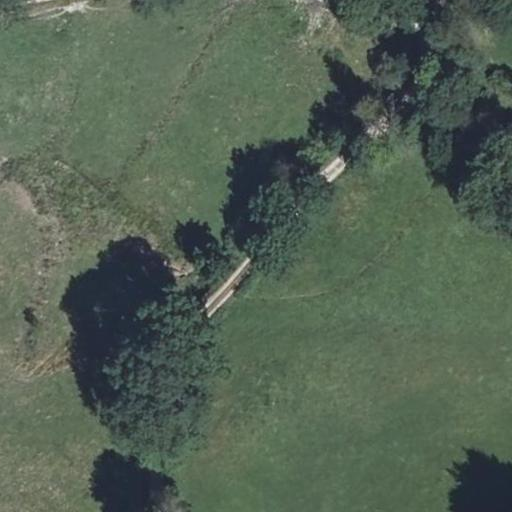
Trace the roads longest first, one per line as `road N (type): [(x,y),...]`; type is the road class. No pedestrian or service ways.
road 1 (track): [(413,0),(425,32),(418,84),(326,175),(159,375),(138,511)]
road 2 (track): [(418,84),(460,133),(511,168)]
